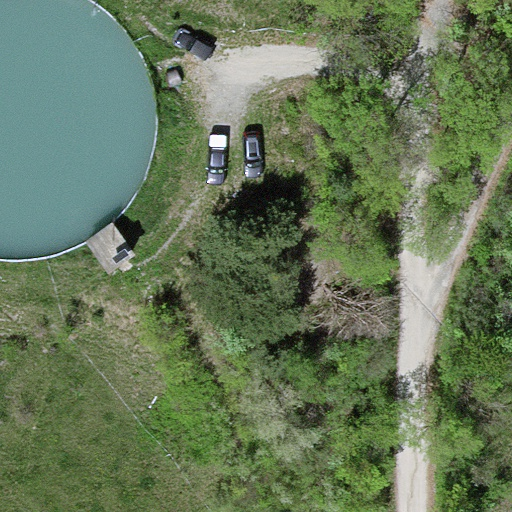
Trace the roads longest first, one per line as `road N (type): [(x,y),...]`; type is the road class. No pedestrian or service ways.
road 1 (track): [(404,511),(396,464),(401,156),(434,0)]
road 2 (track): [(400,283),(511,111)]
